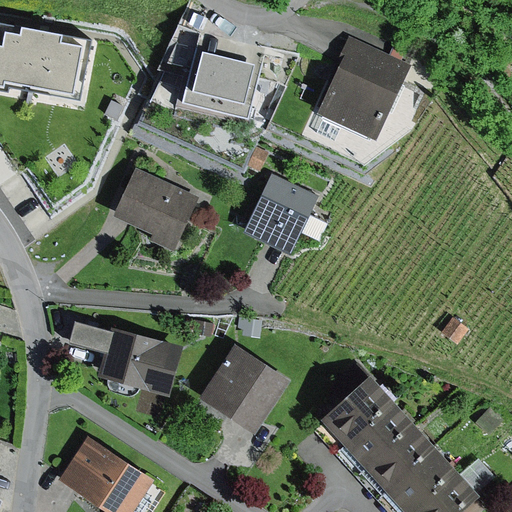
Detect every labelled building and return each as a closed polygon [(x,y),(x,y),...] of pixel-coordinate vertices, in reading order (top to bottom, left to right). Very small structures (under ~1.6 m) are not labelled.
[(101,32),(6,23),(5,30),(0,29),(0,109),(12,110),(15,82),(96,90),(101,32)] [(271,46),(208,32),(193,101),(256,115),(271,46)] [(420,62),(357,34),(323,110),(386,138),(420,62)] [(0,184),(2,187),(22,175),(2,143),(0,144),(0,184)] [(197,198),(133,170),(111,219),(175,247),(197,198)] [(318,197),(272,175),(246,228),(292,251),(318,197)] [(466,333),(451,320),(439,334),(454,348),(466,333)] [(177,351),(76,325),(70,346),(104,355),(97,378),(165,396),(177,351)] [(292,379),(236,343),(202,397),(257,432),(292,379)] [(371,382),(319,427),(340,451),(392,407),(371,382)] [(392,407),(340,451),(363,478),(415,434),(392,407)] [(415,434),(363,478),(383,501),(435,457),(415,434)] [(130,511),(150,486),(88,442),(55,487),(89,511),(130,511)] [(435,457),(383,501),(392,511),(419,511),(456,481),(435,457)] [(456,481),(419,511),(469,511),(477,505),(456,481)]
